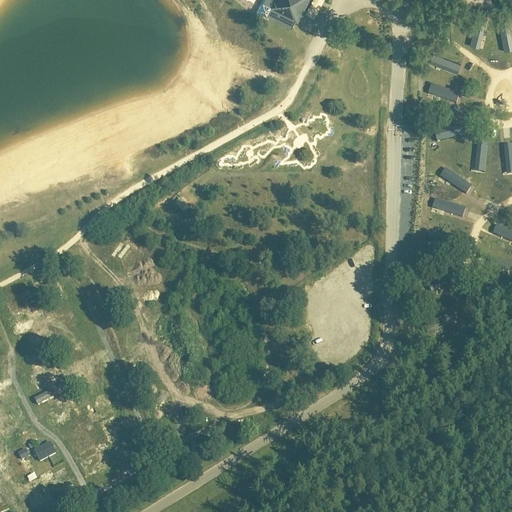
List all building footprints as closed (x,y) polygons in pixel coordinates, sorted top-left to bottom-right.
[(265,0),(260,10),(293,27),(297,19),(301,22),(311,0),(265,0)] [(443,35),(453,39),(465,14),(455,9),(443,35)] [(504,49),(511,47),(511,34),(510,19),(499,21),(504,49)] [(470,47),(480,49),(486,22),(475,20),(470,47)] [(460,71),(463,61),(436,54),(433,65),(460,71)] [(435,82),(431,92),(458,102),(461,92),(435,82)] [(438,129),(440,139),(468,133),(466,124),(438,129)] [(490,173),(489,141),(479,142),(480,173),(490,173)] [(448,167),(443,175),(469,193),(474,185),(448,167)] [(468,207),(438,197),(435,206),(465,217),(468,207)] [(511,227),(500,222),(496,232),(511,239),(511,227)] [(463,228),(431,226),(431,236),(462,238),(463,228)] [(461,252),(429,252),(429,263),(461,262),(461,252)] [(511,258),(487,261),(488,271),(511,268),(511,258)] [(463,277),(433,287),(437,297),(467,287),(463,277)]
